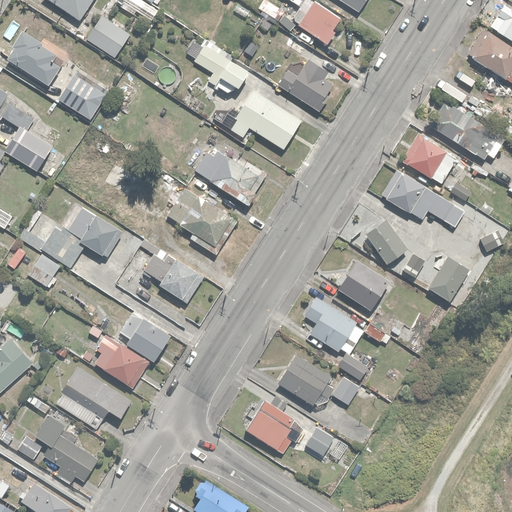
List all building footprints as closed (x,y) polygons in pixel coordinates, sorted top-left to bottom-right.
[(50,0),(77,18),(89,0),(50,0)] [(158,8),(144,0),(121,0),(119,4),(136,15),(138,12),(151,20),(158,8)] [(284,9),(269,0),(260,0),(257,6),(275,17),(278,12),(281,14),(284,9)] [(331,30),(341,15),(317,0),(304,0),(293,19),(298,22),(296,24),(326,42),(333,31),(331,30)] [(365,0),(342,0),(359,11),(365,0)] [(511,8),(504,3),(489,25),(511,41),(511,8)] [(114,55),(130,31),(101,13),(85,37),(114,55)] [(46,83),(58,64),(52,60),(56,52),(20,29),(10,44),(14,46),(7,58),(46,83)] [(285,29),(282,34),(287,37),(284,43),(301,53),(308,42),(290,31),(290,32),(285,29)] [(511,45),(485,29),(469,54),(511,81),(511,45)] [(253,56),(261,41),(249,34),(241,50),(253,56)] [(225,55),(204,42),(202,45),(192,39),(185,50),(194,57),(193,59),(213,73),(225,55)] [(307,57),(303,63),(297,73),(286,67),(276,83),(318,109),(328,94),(326,93),(332,82),(324,77),(328,70),(307,57)] [(247,71),(228,58),(211,85),(215,88),(217,85),(227,92),(232,84),(237,87),(247,71)] [(74,70),(57,98),(91,117),(107,89),(74,70)] [(0,106),(9,93),(0,87),(0,106)] [(301,118),(252,87),(239,110),(230,105),(220,121),(243,136),(248,127),(282,148),(301,118)] [(36,168),(53,143),(29,128),(38,114),(12,96),(0,113),(19,126),(5,148),(36,168)] [(455,99),(452,104),(444,99),(429,123),(484,159),(488,153),(494,157),(506,139),(460,109),(463,104),(455,99)] [(511,123),(508,121),(501,131),(511,138),(511,123)] [(416,130),(400,159),(441,182),(457,154),(416,130)] [(511,157),(511,144),(508,142),(501,152),(511,159),(511,157)] [(215,155),(207,149),(194,168),(248,203),(268,171),(239,153),(235,159),(220,149),(215,155)] [(115,157),(101,179),(127,195),(141,173),(115,157)] [(425,209),(454,224),(463,207),(436,194),(438,191),(396,169),(382,195),(421,216),(425,209)] [(216,187),(202,178),(197,186),(211,195),(216,187)] [(493,180),(478,178),(477,195),(491,196),(493,180)] [(454,179),(449,190),(465,199),(471,188),(454,179)] [(161,195),(172,202),(165,214),(191,232),(189,235),(214,252),(236,220),(184,185),(179,192),(168,184),(161,195)] [(153,217),(111,192),(102,206),(144,231),(153,217)] [(126,230),(75,200),(61,224),(80,235),(77,239),(109,258),(126,230)] [(11,215),(0,208),(0,223),(5,226),(11,215)] [(384,217),(363,232),(385,261),(406,246),(384,217)] [(19,235),(40,248),(69,266),(81,245),(73,240),(76,235),(56,223),(46,239),(25,226),(19,235)] [(497,229),(480,237),(485,247),(502,239),(497,229)] [(198,271),(144,237),(140,244),(153,252),(143,267),(160,278),(157,283),(181,298),(198,271)] [(27,272),(46,284),(59,263),(41,251),(27,272)] [(423,259),(409,251),(398,269),(412,277),(423,259)] [(450,299),(468,266),(445,253),(427,286),(450,299)] [(337,287),(369,307),(388,278),(355,257),(337,287)] [(359,317),(315,292),(303,313),(314,320),(307,331),(337,348),(339,345),(350,352),(364,328),(355,323),(359,317)] [(485,300),(476,295),(465,315),(474,320),(485,300)] [(393,317),(377,308),(364,330),(379,339),(393,317)] [(169,332),(131,309),(117,332),(126,338),(124,341),(153,359),(169,332)] [(147,358),(104,332),(94,347),(99,350),(93,361),(131,384),(147,358)] [(0,386),(31,359),(10,336),(0,344),(0,386)] [(367,361),(344,349),(336,364),(360,377),(367,361)] [(325,382),(329,374),(291,353),(276,381),(313,401),(318,392),(326,396),(332,385),(325,382)] [(94,425),(105,407),(120,415),(131,396),(75,363),(60,389),(62,390),(55,403),(94,425)] [(347,402),(357,384),(342,375),(332,393),(347,402)] [(49,403),(30,390),(24,399),(44,412),(49,403)] [(244,428),(275,447),(294,417),(263,398),(244,428)] [(95,456),(59,432),(64,424),(47,413),(33,433),(48,443),(42,453),(61,465),(58,470),(71,479),(74,474),(81,478),(95,456)] [(8,422),(0,433),(0,437),(13,446),(19,437),(12,432),(15,427),(8,422)] [(333,436),(316,425),(304,443),(320,454),(333,436)] [(25,434),(17,447),(33,457),(41,444),(25,434)] [(339,458),(348,443),(337,437),(328,452),(339,458)] [(350,444),(340,460),(349,465),(358,450),(350,444)] [(13,485),(0,477),(0,496),(5,499),(13,485)] [(243,511),(246,507),(202,480),(191,499),(195,502),(189,510),(192,511),(243,511)] [(69,511),(72,508),(32,481),(19,502),(33,511),(69,511)]
